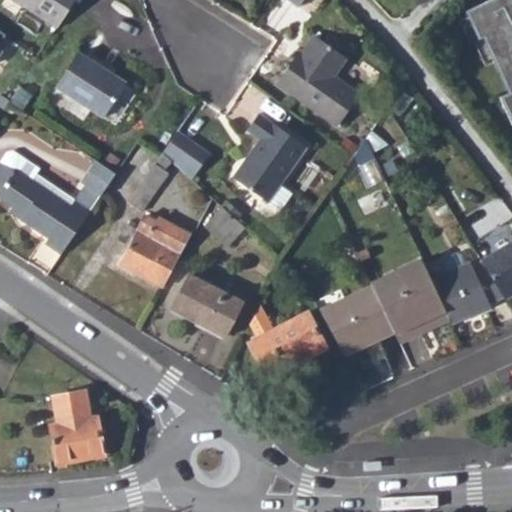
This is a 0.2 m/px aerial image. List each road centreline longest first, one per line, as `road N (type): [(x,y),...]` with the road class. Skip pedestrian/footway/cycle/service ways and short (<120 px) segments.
road 1 (tertiary): [(255,475),(305,493),(343,495),(511,486)]
road 2 (residential): [(511,189),(352,0)]
road 3 (tertiary): [(191,429),(161,393),(0,281)]
road 4 (residential): [(343,430),(511,349)]
road 5 (tertiary): [(0,503),(83,500),(174,477)]
